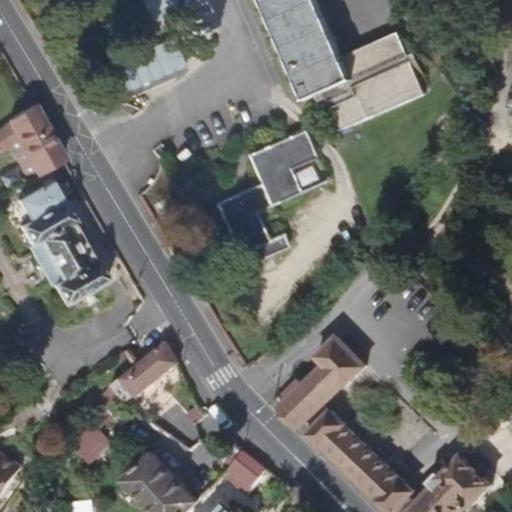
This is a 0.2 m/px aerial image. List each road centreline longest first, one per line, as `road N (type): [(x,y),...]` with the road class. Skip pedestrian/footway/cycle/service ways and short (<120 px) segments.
road 1 (primary): [(343,511),(217,377),(0,13)]
road 2 (unknown): [(165,290),(93,335),(71,333),(0,236)]
road 3 (unknown): [(241,403),(345,310),(372,314),(406,360)]
